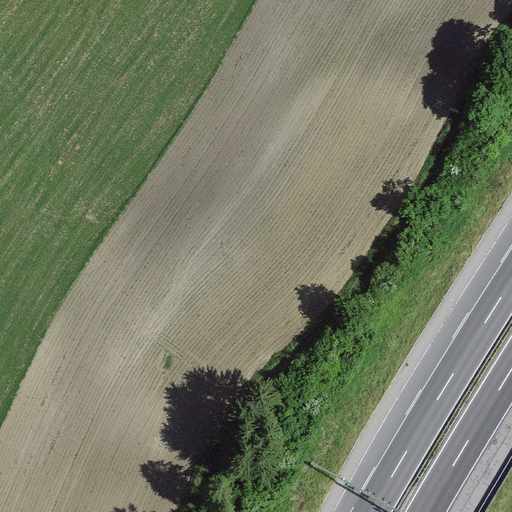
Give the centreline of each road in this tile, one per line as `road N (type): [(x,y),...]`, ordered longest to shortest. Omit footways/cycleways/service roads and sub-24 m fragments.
road 1 (motorway): [(511,280),(370,511)]
road 2 (motorway): [(424,511),(511,366)]
